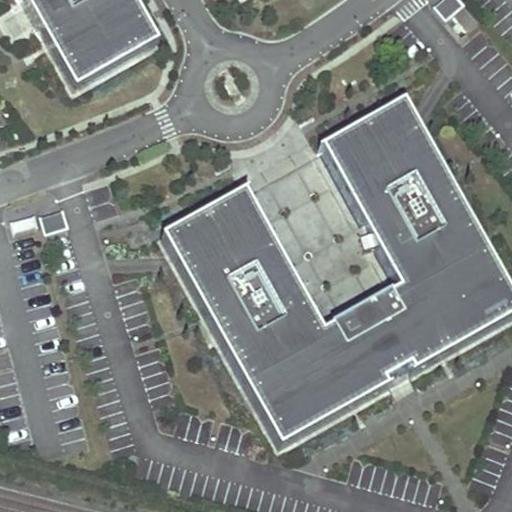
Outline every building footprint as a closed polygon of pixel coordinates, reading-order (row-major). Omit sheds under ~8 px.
[(17,0),(29,20),(72,97),(154,51),(125,0),(17,0)] [(463,11),(453,0),(445,0),(432,12),(444,27),(452,21),(462,12),(463,11)] [(477,0),(456,0),(465,10),(477,0)] [(452,21),(465,37),(475,29),(462,12),(452,21)] [(280,270),(240,197),(157,242),(170,266),(273,454),(398,386),(511,323),(511,314),(411,130),(400,109),(317,155),(357,228),(363,225),(367,239),(356,242),(358,248),(360,254),(371,251),(394,296),(386,300),(385,299),(355,315),(325,332),(326,333),(317,338),(292,294),(301,287),(296,282),(292,277),(284,284),(275,273),(280,270)] [(41,238),(65,231),(60,212),(35,219),(41,238)]
